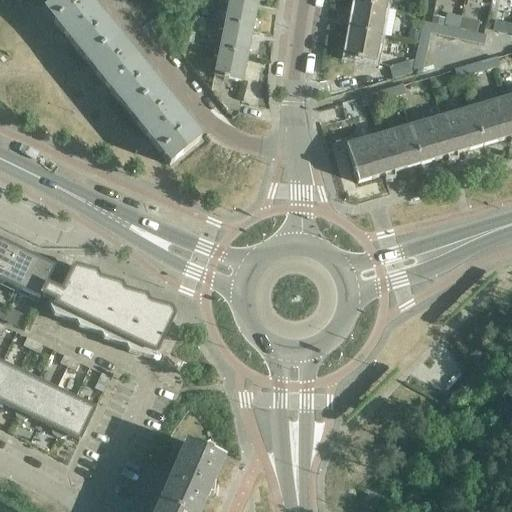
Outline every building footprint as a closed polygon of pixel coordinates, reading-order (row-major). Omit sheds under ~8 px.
[(85,63),(116,38),(84,0),(57,0),(43,12),(85,63)] [(224,24),(251,29),(257,3),(243,0),(223,0),(223,3),(228,4),(224,24)] [(383,10),(384,0),(356,0),(356,5),(383,10)] [(351,31),(378,36),(383,10),(356,5),(351,31)] [(246,56),(251,29),(224,24),(219,23),(218,30),(223,31),(219,50),(246,56)] [(422,23),(417,47),(414,59),(413,62),(412,71),(421,73),(429,34),(483,46),(485,36),(422,23)] [(374,63),(378,36),(351,31),(346,58),(374,63)] [(126,114),(157,89),(116,38),(85,63),(126,114)] [(412,71),(413,62),(411,61),(409,62),(409,58),(414,59),(417,47),(404,44),(402,57),(403,57),(402,64),(388,68),(392,80),(411,75),(412,71)] [(240,83),(246,56),(219,50),(214,50),(212,56),(217,58),(213,77),(211,87),(225,91),(227,80),(240,83)] [(496,58),(454,70),(456,80),(499,68),(496,58)] [(402,86),(360,99),(362,108),(405,96),(402,86)] [(199,141),(157,89),(126,114),(168,166),(199,141)] [(511,97),(503,100),(511,131),(511,97)] [(510,143),(511,143),(511,131),(503,100),(472,109),(483,147),(509,140),(510,143)] [(457,155),(483,147),(472,109),(440,118),(453,162),(457,162),(457,155)] [(447,162),(453,162),(440,118),(409,128),(421,166),(446,158),(447,162)] [(394,174),(421,166),(409,128),(378,137),(391,180),(394,180),(394,174)] [(384,180),(391,180),(378,137),(346,146),(358,184),(383,177),(384,180)] [(0,279),(15,249),(0,241),(0,279)] [(0,281),(19,291),(34,258),(15,249),(0,279),(0,281)] [(41,297),(49,280),(55,268),(34,258),(19,291),(39,301),(41,297)] [(63,287),(49,280),(41,297),(55,304),(54,308),(155,356),(174,316),(173,316),(171,310),(148,304),(146,298),(123,292),(121,286),(98,280),(96,275),(73,268),(63,287)] [(10,309),(5,320),(17,326),(22,315),(10,309)] [(31,351),(35,343),(27,339),(23,347),(31,351)] [(42,347),(35,343),(31,351),(39,354),(42,347)] [(68,368),(71,360),(64,357),(60,365),(68,368)] [(79,364),(71,360),(68,368),(75,372),(79,364)] [(0,403),(4,406),(20,373),(1,365),(0,367),(0,403)] [(20,420),(38,382),(20,373),(4,406),(14,410),(16,418),(20,420)] [(109,379),(101,375),(98,383),(106,387),(109,379)] [(41,423),(57,391),(38,382),(20,420),(24,422),(32,419),(41,423)] [(75,400),(57,391),(41,423),(50,428),(53,436),(57,438),(75,400)] [(95,409),(75,400),(57,438),(61,439),(69,437),(79,442),(95,409)] [(158,504),(175,511),(199,511),(207,496),(211,496),(213,486),(211,485),(222,460),(185,443),(158,504)]
